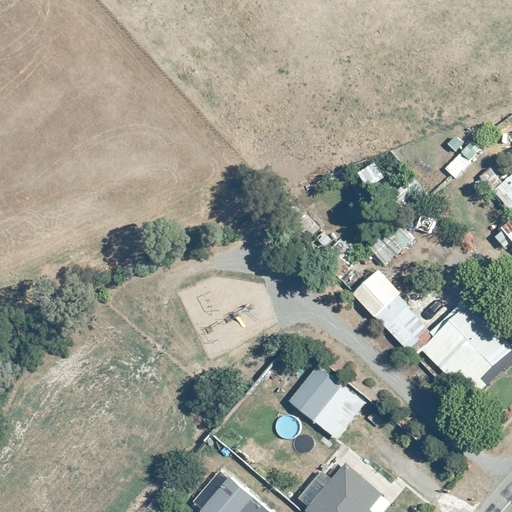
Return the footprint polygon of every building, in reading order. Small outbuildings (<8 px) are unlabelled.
[(476,160),(464,149),(447,168),(459,178),(476,160)] [(480,175),(496,191),(511,207),(511,221),(506,227),(509,230),(502,237),(511,246),(511,244),(511,177),(510,179),(493,162),(480,175)] [(361,262),(341,240),(326,254),(347,276),(361,262)] [(511,256),(504,248),(494,258),(511,275),(511,256)] [(381,319),(403,298),(380,274),(358,295),(381,319)] [(492,384),(487,378),(511,353),(511,342),(448,276),(414,309),(403,298),(381,319),(375,325),(412,363),(426,350),(459,385),(475,401),(492,384)] [(369,404),(345,384),(323,365),(295,399),(341,438),(369,404)] [(326,468),(338,478),(312,509),(316,511),(390,511),(404,495),(345,446),(326,468)] [(264,489),(241,469),(205,509),(207,511),(270,511),(255,498),(264,489)]
